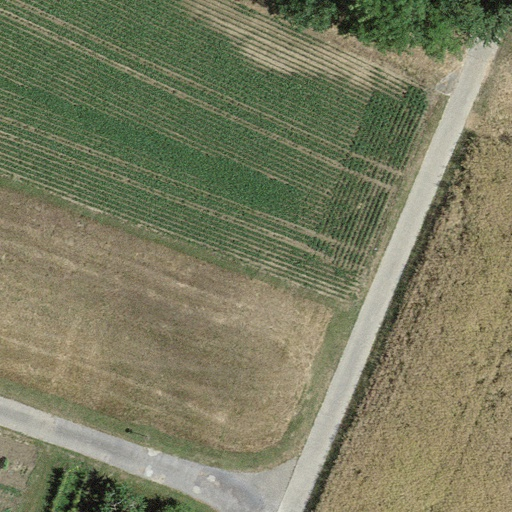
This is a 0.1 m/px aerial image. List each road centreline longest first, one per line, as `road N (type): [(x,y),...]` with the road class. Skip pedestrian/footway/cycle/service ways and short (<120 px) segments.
road 1 (track): [(294,511),(509,0)]
road 2 (track): [(268,511),(0,434)]
